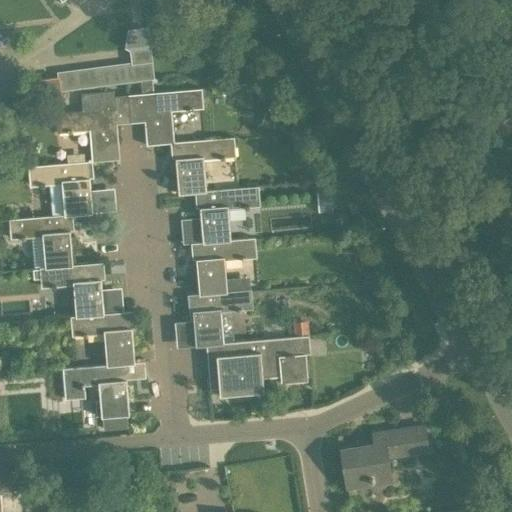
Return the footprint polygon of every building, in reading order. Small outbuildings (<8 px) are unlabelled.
[(57,77),(58,91),(140,80),(152,79),(154,79),(153,62),(151,48),(155,43),(147,28),(127,30),(125,47),(130,52),(131,62),(56,72),(57,77)] [(37,94),(58,91),(57,77),(36,80),(37,94)] [(152,79),(140,80),(142,94),(153,93),(152,79)] [(171,111),(203,108),(201,88),(142,94),(146,145),(174,143),(171,111)] [(511,89),(487,97),(494,119),(502,143),(511,139),(511,89)] [(82,111),(55,114),(57,133),(89,130),(92,161),(119,159),(114,108),(113,91),(81,94),(82,111)] [(179,193),(199,192),(199,191),(206,191),(203,160),(235,157),(234,137),(174,142),(179,193)] [(62,184),(65,215),(68,214),(68,215),(92,213),(88,162),(29,167),(30,186),(62,184)] [(511,177),(487,190),(505,227),(511,223),(511,177)] [(195,243),(195,244),(254,238),(230,240),(228,209),(259,206),(258,186),(206,191),(199,191),(199,192),(203,242),(195,243)] [(43,236),(45,267),(72,265),(68,215),(68,214),(65,215),(9,220),(11,239),(43,236)] [(195,244),(199,294),(227,292),(227,291),(224,260),(256,257),(254,238),(195,244)] [(74,285),(76,316),(103,314),(99,263),(72,266),(72,265),(45,267),(45,268),(40,268),(33,269),(34,279),(41,278),(42,288),(74,285)] [(196,345),(216,344),(223,343),(220,312),(252,309),(251,289),(227,291),(227,292),(199,294),(191,295),(196,345)] [(104,333),(107,365),(124,363),(134,362),(130,312),(103,314),(76,316),(70,317),(72,336),(104,333)] [(216,344),(217,356),(220,394),(264,391),(262,372),(280,371),(281,382),(307,380),(305,352),(298,353),(297,336),(259,340),(223,343),(216,344)] [(124,363),(107,365),(62,369),(65,399),(85,397),(84,386),(99,385),(101,417),(129,414),(124,363)] [(342,449),(347,486),(391,480),(387,457),(429,450),(425,425),(372,433),(374,445),(342,449)] [(0,511),(1,511),(0,493),(0,491),(25,489),(24,470),(0,471),(0,511)]
